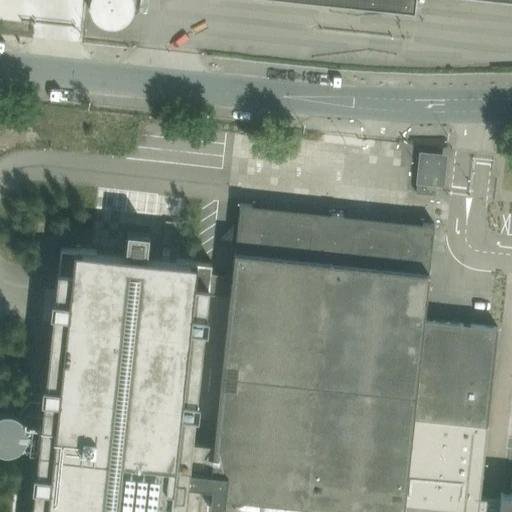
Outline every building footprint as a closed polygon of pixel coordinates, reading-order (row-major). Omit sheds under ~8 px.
[(90,0),(90,4),(92,12),(96,19),(103,24),(112,25),(120,24),(127,19),(132,12),(133,4),(132,0),(90,0)] [(328,0),(415,9),(415,0),(328,0)] [(440,176),(441,159),(425,157),(423,174),(425,174),(425,178),(418,177),(416,193),(435,195),(437,176),(440,176)] [(511,511),(511,494),(501,493),(500,499),(481,497),(498,327),(425,319),(430,272),(235,251),(232,276),(211,273),(212,262),(197,260),(179,258),(147,255),(150,232),(128,230),(126,253),(92,249),(61,246),(56,290),(48,365),(45,397),(35,496),(32,511),(511,511)] [(15,413),(0,412),(0,448),(2,448),(2,441),(14,441),(15,413)]
